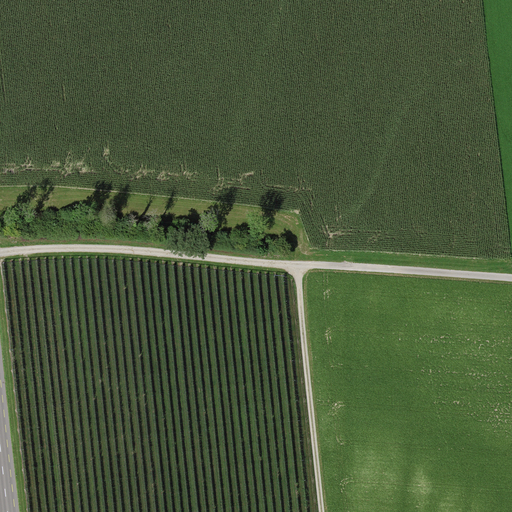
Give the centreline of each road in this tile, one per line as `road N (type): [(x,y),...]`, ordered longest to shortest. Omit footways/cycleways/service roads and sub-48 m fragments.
road 1 (track): [(511,279),(0,251)]
road 2 (track): [(299,265),(323,511)]
